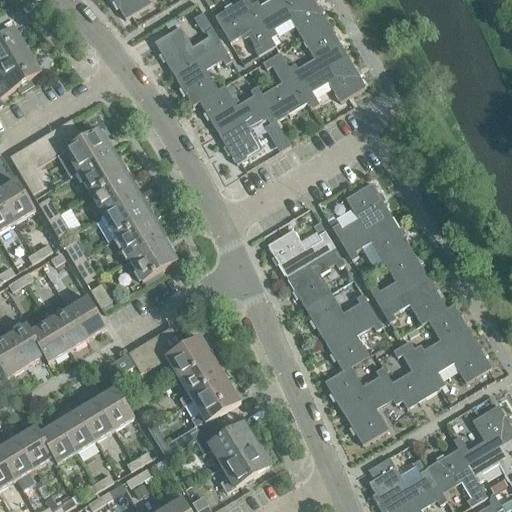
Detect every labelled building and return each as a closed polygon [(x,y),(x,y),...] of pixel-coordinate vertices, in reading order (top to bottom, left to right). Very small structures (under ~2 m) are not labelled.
[(112,0),(115,4),(112,6),(115,11),(118,9),(126,22),(152,7),(147,0),(112,0)] [(276,0),(260,10),(257,5),(251,8),(251,9),(261,25),(302,0),(276,0)] [(275,33),(291,23),(303,43),(329,27),(321,14),(323,13),(320,8),(318,9),(312,0),(302,0),(261,25),(271,42),(278,38),(275,33)] [(251,9),(251,8),(247,1),(233,9),(231,6),(224,11),(226,13),(215,20),(230,46),(247,36),(253,46),(256,44),(260,50),(255,53),(259,60),(276,50),(271,42),(261,25),(251,9)] [(329,27),(303,43),(315,63),(298,73),(295,68),(289,71),(289,72),(299,89),(347,59),(339,45),(342,44),(339,39),(336,40),(335,38),(329,27)] [(166,64),(174,77),(223,48),(213,32),(206,36),(209,41),(193,50),(181,30),(155,46),(162,57),(159,59),(163,66),(166,64)] [(15,32),(0,41),(0,71),(28,54),(15,32)] [(276,39),(271,42),(276,49),(280,46),(276,39)] [(223,64),(226,69),(232,65),(223,48),(174,77),(182,91),(179,92),(183,99),(186,98),(193,109),(199,105),(219,94),(218,93),(207,73),(223,64)] [(28,54),(0,71),(0,75),(5,85),(0,88),(0,101),(41,76),(28,54)] [(289,117),(290,120),(297,116),(296,113),(309,105),(309,104),(308,104),(299,89),(289,72),(289,71),(280,56),(263,67),(267,73),(272,70),(282,86),(262,98),(267,107),(277,123),(276,124),(277,124),(289,117)] [(358,77),(361,76),(358,70),(355,72),(347,59),(299,89),(308,104),(309,104),(309,105),(313,112),(319,108),(312,96),(328,86),(340,106),(366,90),(358,77)] [(218,136),(267,107),(262,98),(258,90),(251,94),(254,99),(237,109),(225,89),(218,93),(219,94),(199,105),(206,116),(203,117),(207,124),(210,123),(218,136)] [(228,158),(230,156),(237,168),(263,152),(251,132),(267,122),(270,127),(276,124),(277,123),(267,107),(218,136),(226,149),(223,151),(228,158)] [(74,150),(84,144),(72,123),(62,129),(74,150)] [(64,156),(74,150),(62,129),(51,135),(64,156)] [(116,154),(115,152),(112,154),(101,135),(101,134),(84,144),(74,150),(64,156),(58,159),(71,181),(77,177),(116,154)] [(51,135),(41,142),(53,162),(58,159),(64,156),(51,135)] [(43,168),(53,162),(41,142),(31,148),(43,168)] [(31,148),(20,154),(33,174),(43,168),(31,148)] [(10,160),(22,181),(33,174),(20,154),(10,160)] [(119,165),(115,158),(118,157),(116,154),(77,177),(90,199),(130,176),(122,163),(119,165)] [(274,161),(249,173),(256,186),(281,174),(274,161)] [(33,198),(44,191),(33,174),(22,181),(33,198)] [(90,199),(103,221),(142,198),(141,195),(138,197),(134,191),(138,189),(130,176),(90,199)] [(0,193),(0,199),(16,226),(36,214),(17,183),(0,193)] [(391,218),(383,205),(386,203),(383,198),(380,200),(372,187),(346,202),(358,222),(342,232),(339,227),(332,231),(342,248),(391,218)] [(142,198),(103,221),(116,242),(156,219),(147,205),(144,207),(141,201),(143,200),(142,198)] [(0,235),(16,226),(0,199),(0,235)] [(49,224),(60,217),(49,201),(38,207),(49,224)] [(59,241),(70,234),(60,217),(49,224),(59,241)] [(405,235),(402,230),(399,232),(391,218),(342,248),(352,264),(359,260),(356,255),(372,245),(384,265),(410,250),(402,237),(405,235)] [(116,242),(129,264),(168,241),(167,239),(164,240),(160,233),(163,231),(156,219),(116,242)] [(314,230),(319,238),(325,235),(320,226),(314,230)] [(287,281),(335,251),(325,235),(319,238),(322,243),(306,253),(294,233),(268,249),(274,261),(272,262),(276,269),(279,268),(287,281)] [(41,240),(29,247),(30,250),(34,256),(46,248),(41,240)] [(129,264),(143,286),(179,264),(178,263),(166,245),(169,243),(168,241),(129,264)] [(75,267),(86,261),(75,244),(65,251),(75,267)] [(39,264),(53,255),(48,248),(34,257),(39,264)] [(416,261),(410,250),(384,265),(396,285),(379,295),(376,290),(370,294),(380,310),(429,281),(421,268),(423,266),(420,261),(418,262),(416,261)] [(299,301),(305,312),(331,296),(321,279),(331,273),(330,271),(336,267),(339,272),(345,268),(335,251),(287,281),(295,294),(292,296),(296,303),(299,301)] [(34,257),(28,260),(32,267),(39,264),(34,257)] [(55,270),(65,264),(61,257),(51,263),(55,270)] [(85,284),(96,278),(86,261),(75,267),(85,284)] [(5,284),(15,278),(11,271),(1,277),(5,284)] [(23,289),(33,283),(29,276),(19,282),(23,289)] [(46,276),(37,281),(43,289),(51,284),(46,276)] [(428,324),(447,312),(440,300),(442,298),(439,293),(437,294),(429,281),(380,310),(390,327),(396,323),(393,318),(409,308),(422,328),(428,324)] [(13,295),(23,289),(19,282),(9,289),(13,295)] [(101,311),(112,305),(102,287),(91,294),(101,311)] [(316,330),(324,344),(373,314),(363,298),(357,302),(359,306),(343,316),(331,296),(305,312),(312,323),(309,325),(310,327),(313,332),(316,330)] [(106,332),(88,301),(68,313),(87,344),(106,332)] [(421,348),(415,352),(414,352),(424,369),(473,340),(465,326),(468,325),(465,320),(462,321),(454,308),(447,312),(428,324),(440,344),(424,353),(421,348)] [(68,355),(87,344),(68,313),(50,324),(68,355)] [(351,370),(369,360),(357,339),(373,330),(376,335),(383,331),(373,314),(324,344),(332,357),(329,358),(332,364),(335,362),(336,364),(343,375),(351,370)] [(31,335),(31,336),(45,360),(44,360),(48,367),(68,355),(50,324),(31,335)] [(26,371),(44,360),(45,360),(31,336),(31,335),(27,328),(8,340),(26,371)] [(158,339),(148,344),(161,365),(167,361),(180,383),(214,362),(201,340),(187,349),(175,329),(158,339)] [(8,340),(0,344),(0,370),(7,382),(26,371),(8,340)] [(424,369),(434,385),(439,393),(445,389),(438,376),(454,367),(466,387),(492,371),(484,358),(487,356),(484,351),(481,353),(473,340),(424,369)] [(148,344),(139,350),(151,371),(161,365),(148,344)] [(424,369),(414,352),(415,352),(410,345),(394,355),(397,361),(402,358),(412,374),(392,386),(383,371),(376,375),(379,380),(363,390),(351,370),(343,375),(325,385),(333,399),(330,400),(333,406),(336,404),(344,417),(392,388),(402,405),(407,413),(419,406),(420,409),(425,406),(424,403),(439,394),(439,393),(434,385),(424,369)] [(135,367),(141,377),(151,371),(139,350),(129,356),(135,367)] [(109,368),(116,379),(135,367),(129,356),(109,368)] [(227,384),(214,362),(180,383),(187,395),(180,403),(184,410),(193,405),(227,384)] [(241,406),(227,384),(193,405),(200,417),(191,423),(196,430),(167,447),(174,458),(196,445),(211,435),(206,426),(241,406)] [(396,408),(402,405),(392,388),(344,417),(352,430),(349,432),(352,437),(355,436),(363,449),(389,433),(377,413),(393,403),(396,408)] [(96,403),(115,434),(135,422),(116,391),(96,403)] [(115,434),(96,403),(78,415),(96,445),(115,434)] [(484,445),(468,454),(465,449),(459,453),(458,453),(468,470),(511,443),(511,431),(508,426),(511,424),(508,419),(505,420),(498,409),(472,425),(484,445)] [(59,426),(77,457),(96,445),(78,415),(59,426)] [(53,462),(58,469),(77,457),(59,426),(41,437),(40,437),(54,461),(53,462)] [(257,449),(244,427),(226,437),(221,429),(211,435),(196,445),(204,458),(212,453),(223,470),(257,449)] [(17,442),(36,473),(53,462),(54,461),(40,437),(41,437),(37,430),(17,442)] [(0,452),(0,456),(17,484),(36,473),(17,442),(0,452)] [(482,478),(498,468),(510,488),(511,486),(511,443),(468,470),(478,487),(479,486),(485,483),(482,478)] [(270,471),(257,449),(223,470),(230,481),(221,487),(227,497),(236,491),(236,492),(270,471)] [(439,464),(426,472),(426,473),(427,472),(437,489),(442,497),(443,497),(462,486),(472,502),(467,505),(471,511),(488,501),(479,486),(478,487),(468,470),(458,453),(459,453),(458,452),(445,461),(443,458),(438,461),(439,464)] [(0,493),(17,484),(0,456),(0,493)] [(141,469),(151,463),(147,456),(137,462),(141,469)] [(131,475),(141,469),(137,462),(127,468),(131,475)] [(407,491),(395,471),(369,486),(377,500),(374,501),(377,507),(380,505),(384,511),(397,511),(437,489),(427,472),(426,473),(420,463),(412,467),(418,478),(420,476),(423,481),(407,491)] [(140,486),(150,480),(146,473),(136,479),(140,486)] [(103,492),(113,486),(109,479),(99,485),(103,492)] [(130,492),(140,486),(136,479),(126,485),(130,492)] [(93,498),(103,492),(99,485),(89,491),(93,498)] [(142,488),(134,493),(138,500),(147,495),(142,488)] [(440,509),(447,505),(443,497),(442,497),(437,489),(397,511),(424,511),(437,504),(440,509)] [(102,509),(112,503),(108,496),(98,502),(102,509)] [(55,506),(58,510),(71,502),(68,498),(55,506)] [(195,511),(202,511),(208,509),(203,500),(193,506),(195,511)] [(63,511),(69,511),(76,508),(71,502),(61,508),(63,511)] [(90,511),(96,511),(102,509),(98,502),(88,508),(90,511)] [(188,511),(183,502),(165,511),(188,511)]
